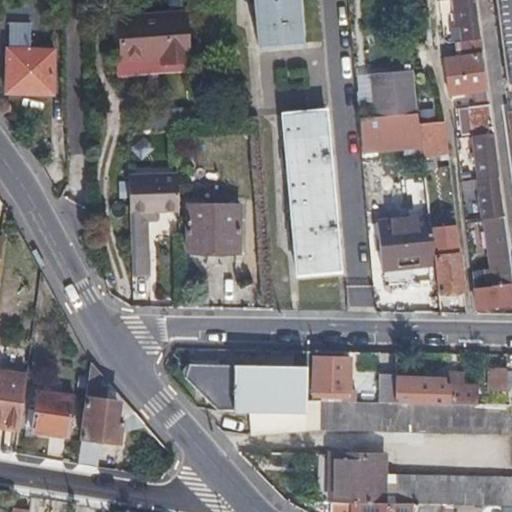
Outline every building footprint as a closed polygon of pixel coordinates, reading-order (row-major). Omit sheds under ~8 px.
[(13,0),(0,0),(1,14),(13,14),(13,0)] [(253,0),(257,44),(296,41),(292,0),(253,0)] [(470,88),(472,103),(489,102),(474,0),(440,0),(441,3),(455,2),(458,30),(465,29),(467,42),(459,45),(460,54),(439,57),(444,91),(470,88)] [(511,0),(496,0),(507,84),(511,83),(511,0)] [(119,59),(139,58),(159,57),(159,62),(186,61),(184,13),(117,16),(119,59)] [(51,48),(44,47),(36,47),(37,25),(6,23),(2,90),(49,91),(51,48)] [(383,115),(417,111),(415,90),(388,94),(389,99),(380,100),(383,115)] [(465,104),(469,134),(493,130),(489,102),(472,103),(465,104)] [(294,250),(313,249),(333,248),(323,109),(283,111),(294,250)] [(417,111),(383,115),(357,118),(359,140),(420,132),(419,121),(417,111)] [(435,144),(440,141),(445,139),(443,119),(419,121),(420,132),(427,194),(451,192),(450,180),(439,181),(435,144)] [(469,134),(474,177),(498,174),(493,130),(469,134)] [(178,174),(129,175),(130,212),(179,210),(178,174)] [(474,177),(480,217),(504,214),(498,174),(474,177)] [(408,180),(409,211),(425,211),(423,180),(408,180)] [(453,192),(451,192),(427,194),(431,227),(443,226),(442,213),(455,212),(453,192)] [(185,251),(212,251),(238,251),(238,204),(185,204),(185,251)] [(511,271),(504,214),(480,217),(485,257),(490,256),(491,265),(472,268),(477,305),(511,301),(511,271)] [(432,261),(430,238),(428,216),(376,220),(380,265),(432,261)] [(148,243),(132,244),(133,274),(150,273),(148,243)] [(438,292),(450,291),(463,289),(459,253),(434,256),(438,292)] [(315,361),(315,379),(316,398),(350,397),(350,361),(315,361)] [(121,419),(119,418),(116,418),(117,408),(100,405),(101,396),(104,397),(107,380),(91,363),(79,434),(117,440),(121,419)] [(267,437),(318,434),(511,435),(511,429),(509,405),(478,405),(452,405),(394,405),(379,405),(307,404),(307,367),(233,366),(188,366),(180,380),(221,415),(268,415),(267,437)] [(508,391),(507,379),(505,368),(492,369),(493,393),(508,391)] [(0,425),(14,428),(23,374),(0,370),(0,425)] [(446,374),(446,386),(437,386),(417,386),(417,380),(394,380),(394,405),(452,405),(478,405),(479,386),(463,386),(463,374),(446,374)] [(446,386),(446,374),(437,374),(437,386),(446,386)] [(379,405),(394,405),(394,380),(394,375),(378,376),(379,405)] [(27,430),(45,433),(64,436),(71,399),(34,392),(27,430)] [(329,503),(355,503),(381,504),(382,475),(382,460),(332,458),(329,503)] [(394,505),(394,473),(382,475),(381,504),(394,505)] [(394,505),(418,506),(439,506),(511,509),(511,475),(394,473),(394,505)] [(415,511),(418,506),(394,505),(381,504),(355,503),(354,511),(415,511)]
